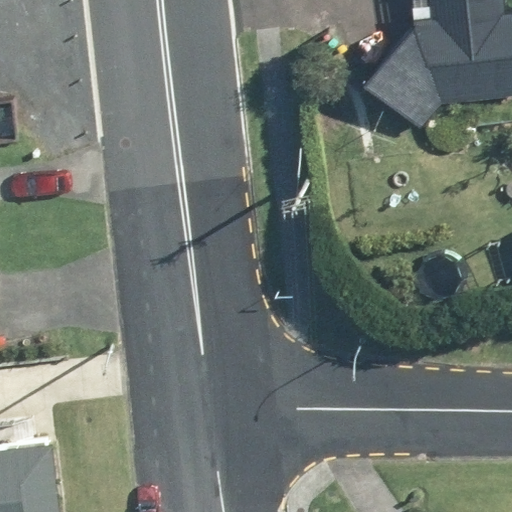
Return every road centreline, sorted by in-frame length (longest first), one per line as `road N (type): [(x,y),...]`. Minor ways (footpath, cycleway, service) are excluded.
road 1 (residential): [(220,420),(163,0)]
road 2 (residential): [(220,420),(511,416)]
